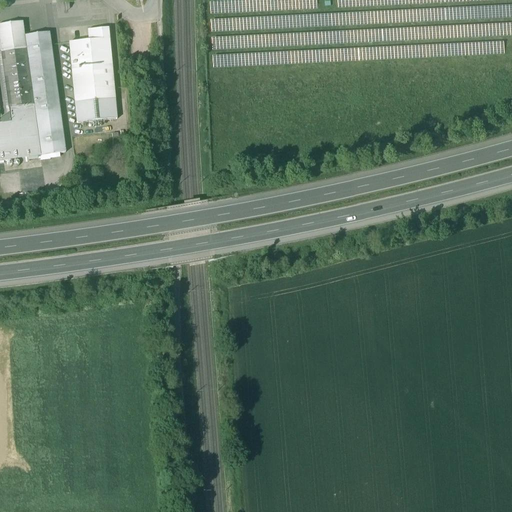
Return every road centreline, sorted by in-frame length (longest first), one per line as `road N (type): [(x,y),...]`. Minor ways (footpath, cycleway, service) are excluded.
road 1 (motorway): [(511,158),(322,204),(0,251)]
road 2 (motorway): [(0,276),(380,216),(511,183)]
road 3 (track): [(226,290),(241,511)]
